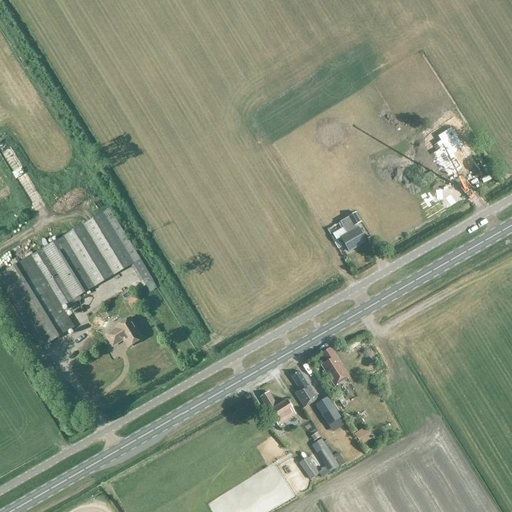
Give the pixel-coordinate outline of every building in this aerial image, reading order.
[(457,111),(433,126),(431,123),(420,130),(428,143),(439,136),(456,126),(455,125),(462,120),(457,111)] [(447,156),(451,161),(448,163),(453,171),(455,169),(460,178),(475,169),(467,157),(471,154),(466,145),(472,142),(465,131),(451,140),(457,150),(447,156)] [(31,257),(66,314),(77,307),(73,300),(133,264),(150,292),(157,288),(109,209),(31,257)] [(355,213),(348,218),(340,222),(346,234),(340,238),(348,252),(366,242),(358,228),(356,225),(361,222),(355,213)] [(66,314),(31,257),(0,275),(0,280),(41,348),(74,328),(66,314)] [(140,305),(134,296),(127,300),(133,310),(140,305)] [(114,328),(116,330),(106,336),(113,347),(123,341),(127,348),(143,339),(130,318),(114,328)] [(322,365),(336,386),(348,378),(329,349),(322,354),(327,362),(322,365)] [(64,386),(57,377),(46,360),(37,366),(54,392),(64,386)] [(307,385),(298,372),(291,376),(301,390),(295,393),(305,408),(318,399),(308,385),(307,385)] [(278,425),(294,415),(285,401),(277,406),(268,393),(261,397),(278,425)] [(337,403),(343,398),(338,393),(332,398),(337,403)] [(340,418),(327,398),(315,406),(328,426),(340,418)] [(371,439),(364,428),(354,434),(361,445),(371,439)] [(311,437),(314,442),(320,437),(317,432),(311,437)] [(327,447),(323,442),(315,447),(318,451),(316,453),(329,474),(339,467),(335,461),(332,456),(331,454),(333,453),(329,446),(327,447)] [(341,457),(338,452),(332,456),(335,461),(341,457)] [(319,474),(307,457),(298,464),(310,481),(319,474)]
